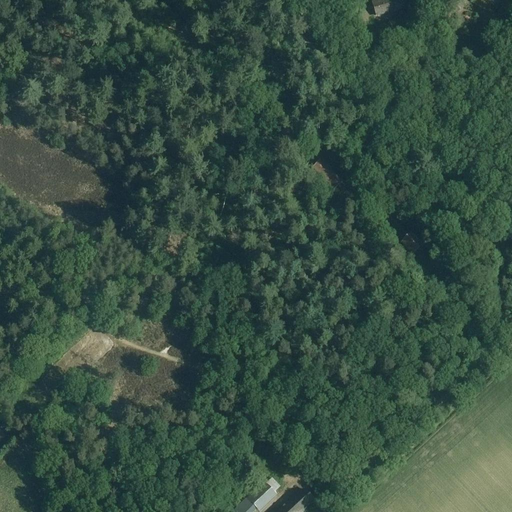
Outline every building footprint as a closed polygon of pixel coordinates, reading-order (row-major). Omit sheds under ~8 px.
[(408,0),(380,0),(372,3),(376,18),(405,9),(405,7),(410,5),(408,0)] [(458,3),(452,7),(457,13),(462,9),(458,3)] [(313,169),(334,190),(341,182),(320,161),(313,169)] [(411,235),(402,244),(413,256),(422,247),(411,235)] [(411,270),(415,266),(410,261),(407,265),(411,270)] [(241,495),(232,504),(236,508),(232,511),(233,511),(253,511),(257,509),(274,493),(266,484),(264,482),(245,499),(241,495)] [(303,511),(315,501),(303,489),(279,511),(303,511)]
